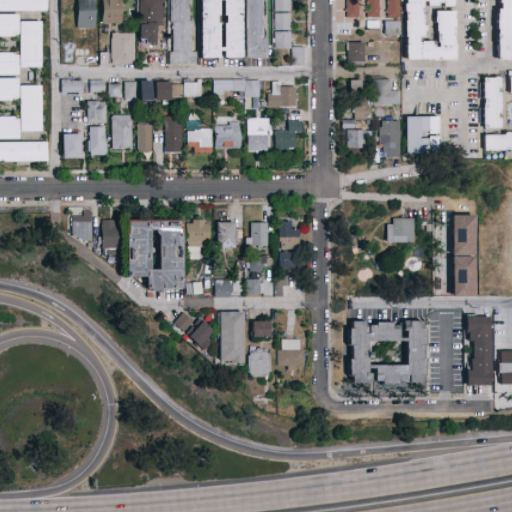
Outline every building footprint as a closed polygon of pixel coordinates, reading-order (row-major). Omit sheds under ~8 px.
[(0,0),(46,0),(46,11),(0,11),(0,0)] [(93,0),(93,28),(75,28),(75,0),(93,0)] [(120,0),(120,24),(101,24),(100,0),(120,0)] [(161,0),(161,44),(138,44),(138,0),(161,0)] [(169,64),(169,0),(191,0),(191,64),(169,64)] [(199,0),(240,0),(241,58),(199,58),(199,0)] [(245,58),(245,0),(263,0),(263,58),(245,58)] [(273,48),(273,0),(290,0),(290,47),(303,48),(303,65),(291,65),(291,48),(273,48)] [(357,0),(357,18),(345,18),(345,0),(357,0)] [(378,0),(378,20),(366,20),(366,0),(378,0)] [(386,0),(398,0),(398,18),(386,18),(386,0)] [(455,60),(404,60),(404,0),(453,0),(453,7),(423,7),(423,41),(435,41),(435,11),(455,11),(455,60)] [(511,60),(496,60),(496,0),(511,0),(511,60)] [(0,53),(19,53),(19,36),(0,36),(0,15),(17,15),(17,22),(41,22),(41,67),(18,67),(18,75),(0,75),(0,53)] [(383,35),(383,21),(398,21),(398,35),(383,35)] [(133,64),(111,64),(111,33),(133,33),(133,64)] [(362,42),(362,62),(345,62),(345,42),(362,42)] [(74,65),(63,65),(63,44),(74,44),(74,65)] [(400,76),(400,64),(387,64),(388,71),(384,71),(384,76),(400,76)] [(511,151),(482,151),(482,134),(511,134),(511,93),(507,93),(507,77),(511,77),(511,151)] [(357,90),(357,78),(346,78),(346,90),(357,90)] [(502,78),(502,129),(481,129),(481,78),(502,78)] [(0,140),(0,118),(19,118),(19,101),(0,101),(0,79),(18,79),(18,86),(42,86),(42,131),(18,131),(18,140),(0,140)] [(81,81),(80,94),(60,92),(61,79),(81,81)] [(212,104),(212,80),(259,81),(258,98),(243,98),(243,93),(224,92),(224,104),(212,104)] [(373,105),(373,80),(389,80),(389,91),(399,91),(399,105),(373,105)] [(89,93),(89,81),(103,81),(103,93),(89,93)] [(123,101),(123,81),(135,81),(135,101),(123,101)] [(150,81),(150,102),(137,102),(137,81),(150,81)] [(178,83),(178,100),(155,100),(155,83),(178,83)] [(200,83),(200,98),(182,98),(182,83),(200,83)] [(120,84),(120,98),(108,98),(108,84),(120,84)] [(295,108),(266,108),(266,86),(295,86),(295,108)] [(105,101),(105,123),(85,123),(85,101),(105,101)] [(353,120),(353,105),(369,105),(369,120),(353,120)] [(131,115),(131,150),(111,150),(111,115),(131,115)] [(181,117),(181,153),(164,153),(164,117),(181,117)] [(404,153),(404,117),(437,117),(437,153),(404,153)] [(246,118),(268,118),(268,151),(246,151),(246,118)] [(351,127),(351,119),(339,119),(339,127),(351,127)] [(150,121),(150,153),(136,153),(136,121),(150,121)] [(274,132),(285,132),(285,121),(300,121),(300,133),(293,133),(293,150),(274,150),(274,132)] [(378,122),(398,122),(398,179),(387,179),(387,158),(378,158),(378,122)] [(238,149),(214,149),(214,123),(238,123),(238,149)] [(88,156),(88,127),(105,127),(105,156),(88,156)] [(186,129),(209,129),(209,153),(186,153),(186,129)] [(345,148),(345,130),(364,130),(364,148),(345,148)] [(61,159),(61,134),(80,134),(80,159),(61,159)] [(0,143),(46,143),(46,162),(0,162),(0,143)] [(90,213),(90,242),(70,242),(70,213),(90,213)] [(473,296),(451,296),(451,215),(473,215),(473,296)] [(392,219),(391,225),(386,225),(386,243),(414,243),(414,219),(392,219)] [(100,220),(116,220),(116,251),(100,251),(100,220)] [(199,246),(199,259),(186,259),(186,220),(208,220),(208,246),(199,246)] [(125,221),(182,221),(181,290),(160,290),(160,292),(148,292),(148,289),(144,289),(144,277),(124,277),(125,221)] [(294,269),(277,269),(277,221),(295,221),(294,269)] [(234,222),(234,248),(215,248),(215,222),(234,222)] [(266,247),(246,247),(246,223),(266,223),(266,247)] [(265,271),(247,271),(247,257),(265,257),(265,271)] [(246,294),(246,279),(263,279),(263,294),(246,294)] [(214,298),(214,280),(231,280),(231,298),(214,298)] [(200,283),(200,294),(186,294),(186,283),(200,283)] [(218,312),(243,312),(243,365),(218,365),(218,312)] [(173,323),(182,313),(191,322),(183,331),(173,323)] [(465,316),(491,316),(491,386),(464,386),(464,360),(471,360),(471,342),(465,342),(465,316)] [(200,351),(186,338),(201,322),(215,335),(200,351)] [(268,322),(268,338),(251,338),(251,322),(268,322)] [(423,322),(424,383),(372,384),(372,383),(349,383),(348,323),(423,322)] [(302,340),(302,368),(277,368),(277,340),(302,340)] [(268,350),(268,377),(248,377),(248,350),(268,350)] [(511,385),(496,385),(496,352),(511,352),(511,385)]
